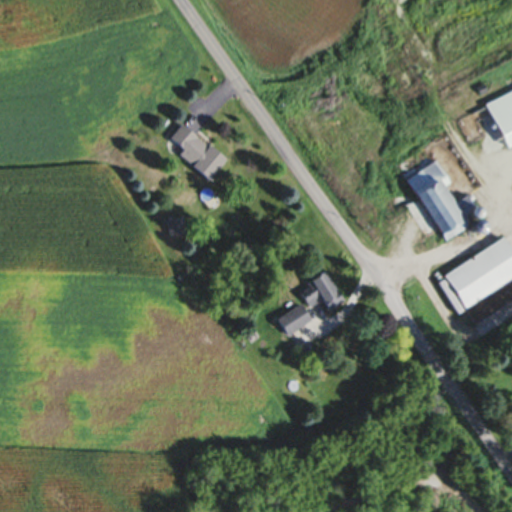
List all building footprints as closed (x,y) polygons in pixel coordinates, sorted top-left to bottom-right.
[(511,140),(511,86),(481,102),(501,145),(511,140)] [(206,179),(222,160),(179,124),(162,143),(206,179)] [(402,179),(439,240),(463,226),(456,215),(468,208),(461,197),(449,204),(438,186),(445,183),(432,161),(402,179)] [(162,221),(168,239),(185,233),(178,215),(162,221)] [(511,274),(511,259),(499,238),(439,274),(458,306),(511,274)] [(317,300),(324,310),(338,301),(318,273),(293,290),(306,307),(317,300)] [(495,312),(511,307),(506,292),(490,298),(495,312)] [(281,335),(306,323),(298,304),(272,316),(281,335)]
